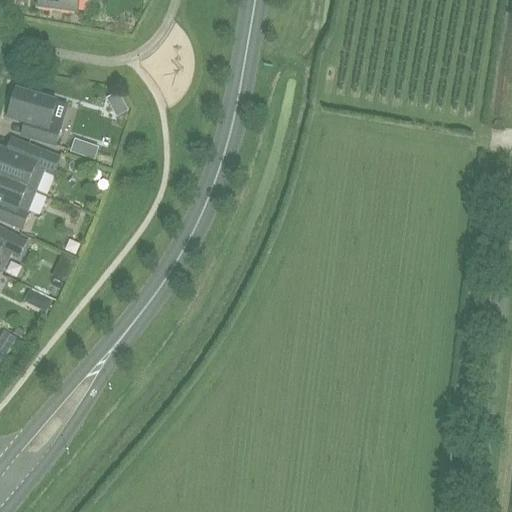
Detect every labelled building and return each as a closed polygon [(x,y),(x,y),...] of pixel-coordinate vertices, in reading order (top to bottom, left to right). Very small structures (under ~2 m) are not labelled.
[(98,0),(38,0),(38,7),(78,13),(79,0),(98,3),(98,0)] [(16,91),(8,120),(33,127),(29,139),(56,147),(60,131),(50,128),(57,103),(16,91)] [(96,162),(100,151),(75,142),(71,154),(96,162)] [(0,150),(0,179),(27,190),(37,194),(46,173),(53,176),(60,160),(27,147),(22,159),(0,150)] [(29,215),(37,194),(27,190),(0,179),(0,207),(2,209),(0,213),(0,221),(23,231),(29,215)] [(0,275),(2,276),(12,256),(19,259),(26,244),(0,231),(0,275)] [(77,276),(78,259),(69,259),(67,275),(77,276)] [(53,302),(43,297),(37,308),(48,313),(53,302)] [(6,330),(0,338),(0,346),(10,353),(19,339),(6,330)]
